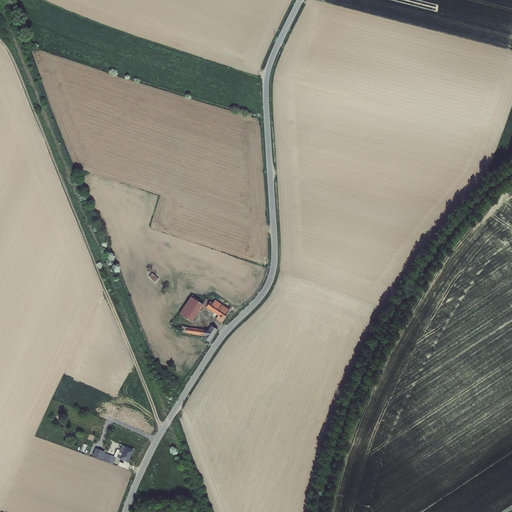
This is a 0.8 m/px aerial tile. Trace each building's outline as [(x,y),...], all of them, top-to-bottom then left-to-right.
[(152,273),(149,277),(155,282),(159,279),(152,273)] [(195,290),(181,313),(191,319),(201,302),(205,304),(209,298),(195,290)] [(209,298),(205,304),(217,312),(212,322),(217,326),(230,306),(211,295),(209,298)] [(187,325),(186,331),(203,334),(203,327),(187,325)] [(209,326),(204,334),(211,338),(215,330),(209,326)] [(123,444),(118,454),(129,459),(133,448),(123,444)] [(106,451),(102,459),(114,463),(117,456),(106,451)]
